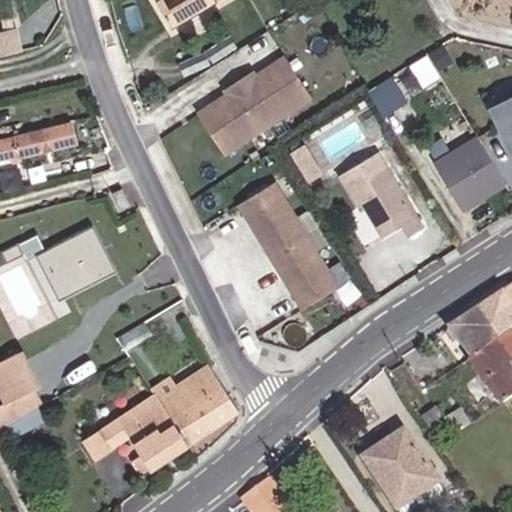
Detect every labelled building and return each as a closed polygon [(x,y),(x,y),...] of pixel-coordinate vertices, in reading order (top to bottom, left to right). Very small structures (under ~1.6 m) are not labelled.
[(156,0),(166,22),(211,0),(156,0)] [(0,54),(25,48),(18,23),(0,27),(0,54)] [(228,93),(198,112),(222,150),(310,94),(285,56),(255,75),(253,72),(226,89),(228,93)] [(382,110),(405,101),(395,77),(373,86),(382,110)] [(511,93),(489,105),(500,126),(503,125),(506,130),(503,132),(511,150),(511,93)] [(83,121),(71,124),(75,141),(88,139),(83,121)] [(15,138),(13,131),(0,134),(0,159),(20,156),(75,141),(71,124),(15,138)] [(505,182),(476,134),(434,160),(463,208),(505,182)] [(307,157),(301,146),(288,153),(294,164),(307,157)] [(335,178),(355,209),(361,205),(381,236),(398,226),(405,237),(419,228),(372,155),(335,178)] [(316,173),(307,157),(294,164),(303,180),(316,173)] [(274,182),(240,200),(246,212),(249,211),(254,220),(251,222),(265,248),(268,246),(273,255),(270,257),(284,283),(287,281),(292,291),(289,292),(296,306),(331,287),(274,182)] [(115,189),(123,207),(133,203),(124,186),(115,189)] [(35,252),(59,298),(117,269),(94,223),(35,252)] [(511,282),(478,304),(498,335),(511,326),(511,282)] [(449,324),(469,355),(499,336),(498,335),(478,304),(449,324)] [(511,356),(499,336),(469,355),(480,371),(502,402),(511,395),(511,360),(511,359),(511,356)] [(35,387),(17,352),(0,361),(0,390),(6,402),(8,402),(35,387)] [(187,441),(235,408),(210,370),(183,389),(161,402),(187,441)] [(171,372),(150,386),(155,394),(161,402),(183,389),(171,372)] [(43,403),(35,387),(8,402),(16,417),(43,403)] [(125,414),(115,398),(89,415),(97,427),(82,437),(76,429),(64,436),(82,464),(127,433),(140,452),(130,458),(139,471),(148,465),(149,467),(187,441),(161,402),(155,394),(125,414)] [(37,407),(12,419),(17,431),(43,419),(37,407)] [(436,410),(424,418),(437,438),(448,430),(436,410)] [(412,511),(442,492),(404,432),(365,458),(401,511),(412,511)] [(285,464),(269,442),(227,472),(237,486),(262,468),(269,476),(285,464)] [(295,511),(269,476),(262,468),(237,486),(255,511),(295,511)]
